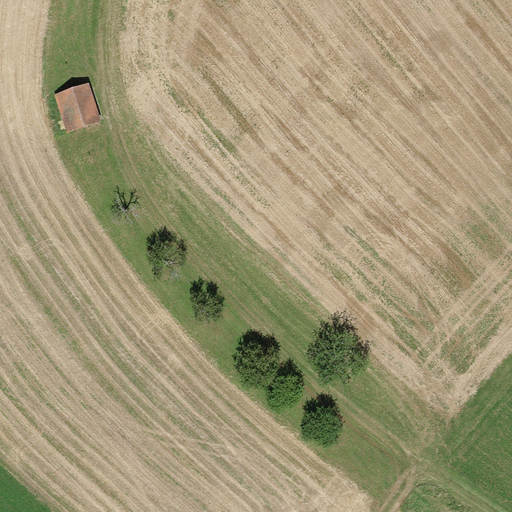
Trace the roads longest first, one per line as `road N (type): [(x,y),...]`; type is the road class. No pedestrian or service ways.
road 1 (track): [(105,0),(97,115),(149,222),(343,416),(419,472)]
road 2 (track): [(419,472),(511,374)]
